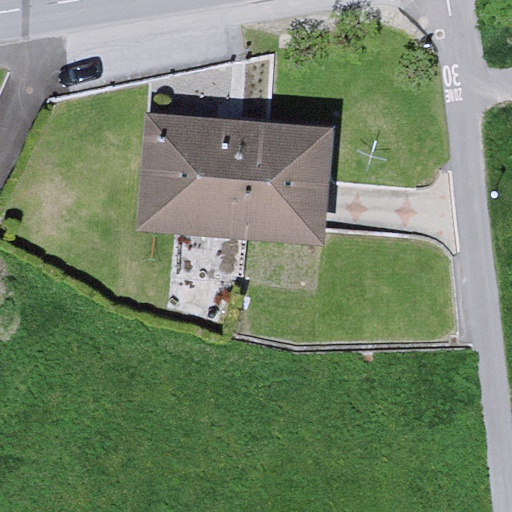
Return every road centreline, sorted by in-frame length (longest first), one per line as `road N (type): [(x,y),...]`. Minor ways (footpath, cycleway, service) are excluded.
road 1 (residential): [(492,511),(436,0)]
road 2 (residential): [(0,20),(123,0)]
